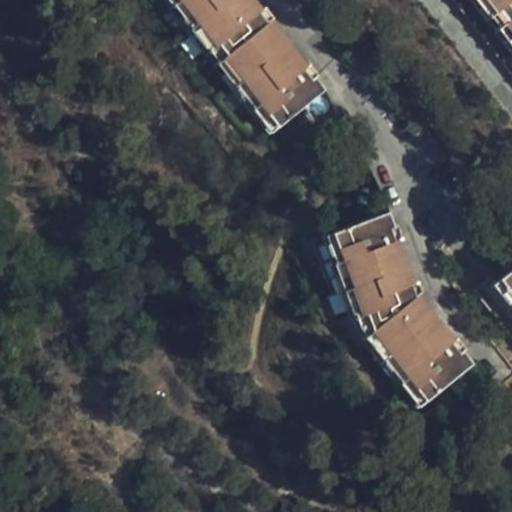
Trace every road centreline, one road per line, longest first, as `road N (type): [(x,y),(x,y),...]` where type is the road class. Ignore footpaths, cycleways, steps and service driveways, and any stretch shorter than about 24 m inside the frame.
road 1 (residential): [(404,143),(402,178),(416,234),(447,294),(491,351)]
road 2 (residential): [(276,0),(404,143)]
road 3 (residential): [(404,143),(481,287)]
road 4 (residential): [(435,0),(511,106)]
